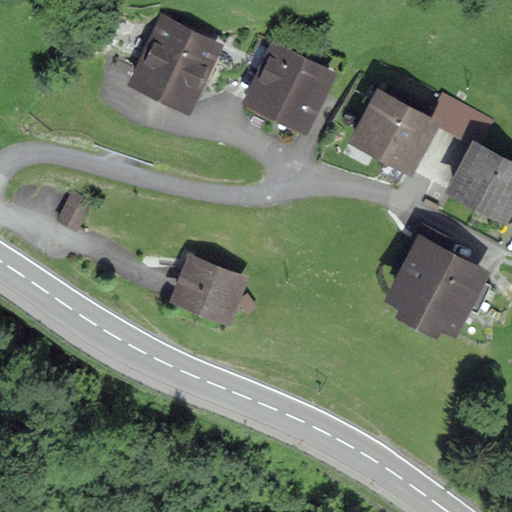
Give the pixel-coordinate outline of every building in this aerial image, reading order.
[(213,47),(164,25),(138,82),(187,105),(213,47)] [(326,77),(277,52),(253,100),(302,125),(326,77)] [(432,125),(381,97),(357,139),(408,168),(432,125)] [(511,196),(511,168),(474,150),(454,190),(503,214),(511,196)] [(90,206),(73,198),(62,220),(80,228),(90,206)] [(478,271),(424,244),(397,298),(451,325),(478,271)] [(242,281),(193,261),(177,300),(226,320),(242,281)]
